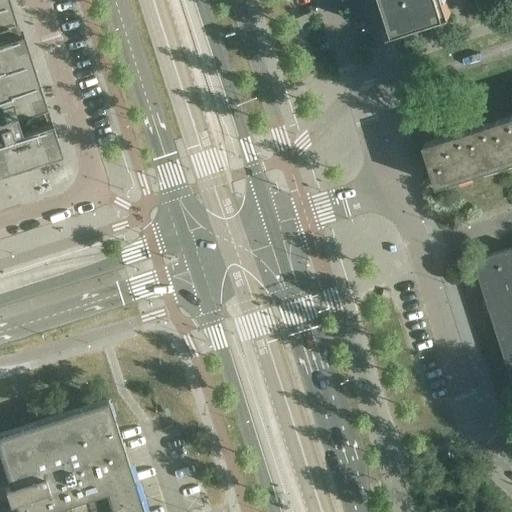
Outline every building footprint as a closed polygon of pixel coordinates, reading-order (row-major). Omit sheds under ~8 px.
[(45,112),(42,103),(10,0),(0,0),(0,160),(58,142),(48,111),(45,112)] [(383,0),(390,19),(385,20),(390,33),(451,14),(446,0),(383,0)] [(438,185),(511,160),(511,114),(425,143),(431,162),(432,166),(438,185)] [(511,247),(489,254),(484,256),(474,259),(502,343),(507,359),(511,375),(511,247)] [(389,298),(390,292),(391,291),(383,289),(381,296),(389,298)] [(144,511),(118,431),(109,402),(108,399),(16,429),(0,433),(0,455),(10,486),(4,488),(9,502),(14,501),(18,511),(144,511)]
